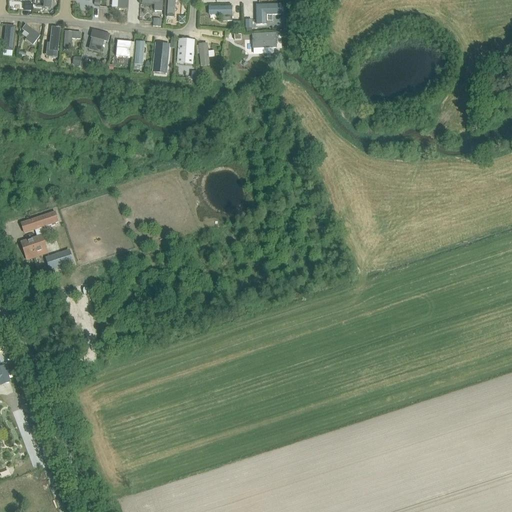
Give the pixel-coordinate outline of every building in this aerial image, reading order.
[(52,0),(36,0),(36,7),(52,9),(52,0)] [(118,0),(118,9),(129,10),(129,0),(118,0)] [(174,18),(175,18),(176,0),(168,0),(168,18),(174,18)] [(257,6),(258,26),(268,26),(268,16),(283,16),(283,5),(257,6)] [(221,14),(221,18),(223,18),(226,18),(225,7),(206,8),(206,18),(213,18),(213,14),(221,14)] [(162,19),(154,19),(153,27),(162,27),(162,19)] [(1,38),(10,43),(13,38),(16,40),(20,33),(4,24),(0,31),(4,33),(1,38)] [(26,25),(22,31),(29,36),(26,41),(33,46),(41,36),(26,25)] [(109,43),(111,35),(93,30),(91,38),(94,39),(91,49),(102,52),(105,42),(109,43)] [(59,56),(62,32),(52,31),(50,55),(59,56)] [(65,32),(64,54),(71,54),(73,32),(65,32)] [(276,34),(253,35),(253,49),(277,48),(277,34),(276,34)] [(195,41),(179,40),(177,65),(194,66),(195,41)] [(116,56),(116,57),(130,58),(132,43),(118,42),(116,56)] [(171,45),(156,43),(154,73),(168,75),(171,45)] [(199,58),(220,62),(223,48),(202,44),(199,58)] [(146,45),(137,45),(135,69),(144,70),(146,45)] [(249,63),(245,57),(238,62),(243,68),(249,63)] [(39,229),(58,223),(55,213),(31,221),(34,231),(35,230),(38,237),(31,240),(21,243),(26,258),(36,255),(47,251),(42,236),(41,236),(39,229)] [(68,253),(49,259),(52,269),(71,262),(68,253)] [(0,381),(1,385),(10,382),(8,378),(12,376),(10,370),(6,372),(4,366),(0,367),(0,381)]
